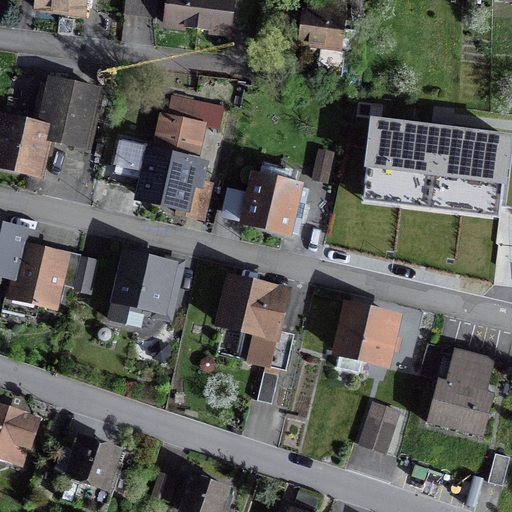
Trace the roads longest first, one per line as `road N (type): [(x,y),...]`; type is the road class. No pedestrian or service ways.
road 1 (residential): [(0,197),(511,314)]
road 2 (residential): [(0,368),(419,511)]
road 3 (residential): [(262,73),(0,39)]
